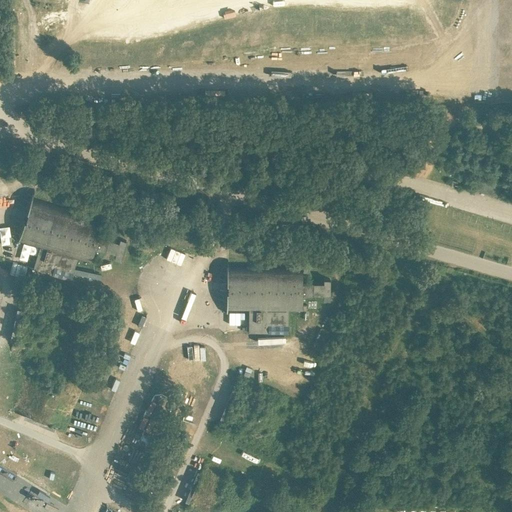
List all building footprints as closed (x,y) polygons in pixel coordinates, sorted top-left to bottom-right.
[(503,185),(478,177),(475,188),(501,195),(503,185)] [(103,219),(31,197),(18,241),(39,248),(33,268),(71,280),(77,259),(90,263),(90,262),(95,264),(97,258),(92,256),(94,248),(106,250),(115,253),(114,256),(120,258),(126,240),(120,238),(119,242),(110,239),(99,234),(101,226),(106,227),(108,221),(103,220),(103,219)] [(287,244),(277,242),(275,251),(285,253),(287,244)] [(302,265),(227,264),(226,310),(249,310),(248,331),(288,332),(288,311),(302,311),(302,310),(307,310),(307,304),(302,304),(302,295),(314,294),(323,294),(323,297),(330,297),(330,279),(323,278),(323,282),(314,282),(302,280),(302,272),(307,272),(307,266),(302,265)] [(66,310),(22,298),(10,350),(56,360),(60,359),(64,357),(67,354),(68,350),(74,323),(74,319),(72,315),(69,312),(66,310)] [(33,365),(31,369),(16,410),(65,431),(81,389),(81,384),(80,380),(78,376),(74,374),(45,362),(41,362),(37,363),(33,365)] [(239,378),(218,428),(259,445),(263,446),(268,445),(271,443),(274,440),(286,411),(287,407),(286,402),(283,399),(280,396),(239,378)] [(243,475),(204,461),(184,511),(186,511),(239,511),(249,490),(250,485),(249,481),(246,477),(243,475)]
